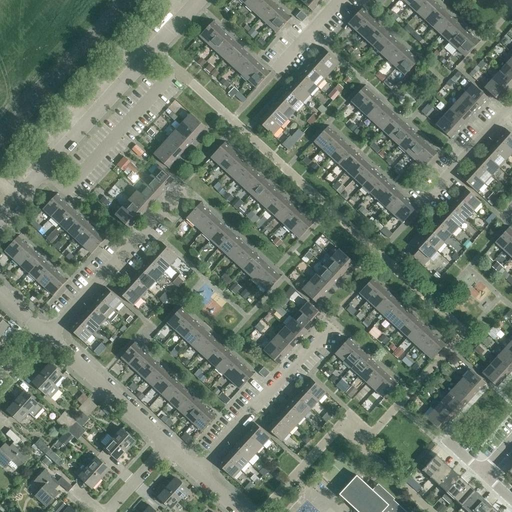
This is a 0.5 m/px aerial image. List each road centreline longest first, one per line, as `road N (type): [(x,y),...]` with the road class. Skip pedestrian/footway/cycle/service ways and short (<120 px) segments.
road 1 (residential): [(361,447),(458,330),(154,45)]
road 2 (residential): [(0,215),(154,45)]
road 3 (residential): [(196,471),(334,323)]
road 4 (residential): [(46,331),(184,187)]
road 5 (residential): [(168,446),(46,331)]
road 6 (residential): [(261,511),(334,431),(361,447)]
road 7 (residential): [(421,202),(511,104)]
